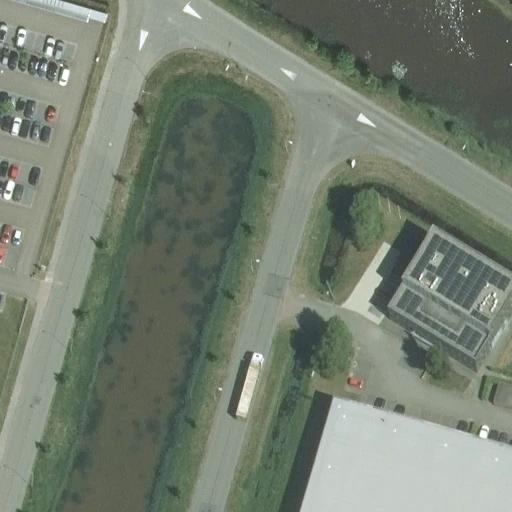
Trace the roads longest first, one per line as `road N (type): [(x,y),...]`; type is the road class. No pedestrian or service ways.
road 1 (unclassified): [(2,511),(140,44),(175,3)]
road 2 (unclassified): [(324,101),(207,511)]
road 3 (unknown): [(270,292),(426,391),(511,416)]
road 4 (unclassified): [(324,101),(511,215)]
road 5 (unclassified): [(175,3),(324,101)]
